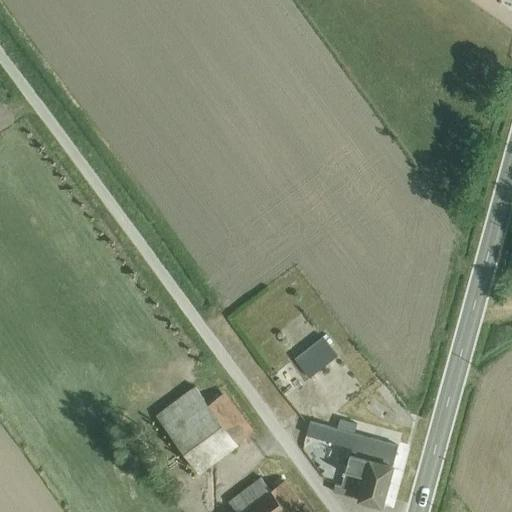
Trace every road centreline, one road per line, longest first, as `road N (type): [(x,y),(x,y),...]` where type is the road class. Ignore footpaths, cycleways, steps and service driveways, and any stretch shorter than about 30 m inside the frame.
road 1 (unclassified): [(0,56),(336,511)]
road 2 (secondary): [(511,167),(417,511)]
